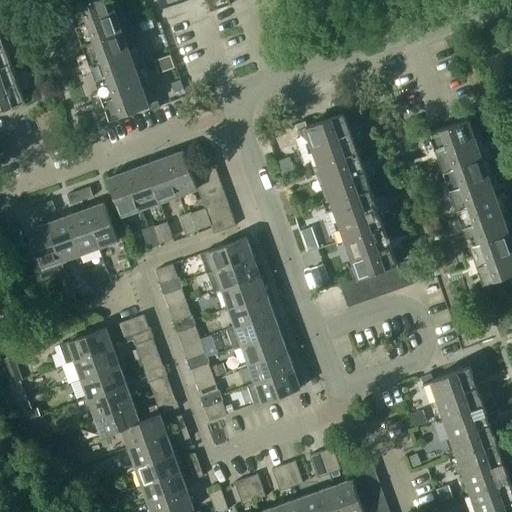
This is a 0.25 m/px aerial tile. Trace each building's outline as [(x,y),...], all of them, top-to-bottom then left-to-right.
[(0,11),(5,10),(1,0),(0,0),(0,108),(25,100),(21,89),(32,85),(26,68),(15,72),(8,51),(19,47),(13,30),(1,35),(0,30),(0,11)] [(97,111),(98,110),(108,107),(112,117),(148,104),(150,109),(160,106),(155,93),(147,96),(138,71),(146,68),(141,55),(133,58),(124,34),(133,31),(128,18),(119,21),(112,0),(81,0),(71,4),(75,15),(64,19),(70,36),(81,32),(88,52),(77,56),(83,73),(94,69),(102,90),(91,94),(97,111)] [(140,22),(144,33),(155,30),(151,19),(140,22)] [(184,88),(181,79),(170,83),(174,92),(184,88)] [(39,128),(61,120),(57,109),(34,117),(39,128)] [(305,120),(296,124),(300,137),(309,134),(317,158),(309,161),(314,174),(322,171),(331,196),(322,199),(327,212),(336,209),(344,233),(336,236),(340,249),(349,246),(360,277),(363,276),(374,271),(386,267),(397,263),(393,253),(405,249),(399,232),(387,236),(380,215),(391,211),(385,194),(374,198),(367,177),(378,173),(372,156),(361,160),(353,140),(365,136),(359,119),(347,123),(344,112),(307,125),(305,120)] [(435,142),(424,146),(430,163),(441,159),(448,180),(437,184),(443,201),(454,197),(462,217),(450,221),(456,238),(468,234),(475,255),(464,259),(470,276),(472,275),(481,272),(485,282),(511,272),(511,238),(511,236),(511,221),(507,223),(498,199),(506,196),(502,183),(493,158),(488,145),(480,148),(469,118),(460,121),(431,131),(435,142)] [(43,139),(65,131),(61,120),(39,128),(43,139)] [(47,151),(68,143),(69,143),(65,131),(43,139),(47,151)] [(499,139),(490,142),(492,149),(501,146),(499,139)] [(165,157),(178,195),(198,188),(198,187),(193,176),(189,164),(184,150),(165,157)] [(216,168),(212,156),(189,164),(193,176),(216,168)] [(278,161),(283,174),(295,170),(290,156),(278,161)] [(160,201),(178,195),(165,157),(146,164),(160,201)] [(141,208),(160,201),(146,164),(127,170),(141,208)] [(198,187),(220,179),(216,168),(193,176),(198,187)] [(309,169),(298,173),(300,180),(311,177),(309,169)] [(122,215),(141,208),(127,170),(108,177),(122,215)] [(202,199),(224,191),(220,179),(198,187),(198,188),(202,199)] [(94,196),(90,186),(79,190),(82,200),(94,196)] [(82,200),(79,190),(67,194),(71,204),(82,200)] [(206,210),(228,202),(224,191),(202,199),(206,210)] [(56,209),(52,200),(41,204),(44,213),(56,209)] [(104,202),(85,209),(99,247),(118,240),(104,202)] [(210,221),(232,213),(228,202),(206,210),(210,221)] [(44,213),(41,204),(29,208),(33,217),(44,213)] [(99,247),(85,209),(66,216),(80,254),(99,247)] [(179,216),(183,225),(194,221),(191,211),(179,216)] [(210,221),(212,229),(214,233),(236,225),(232,213),(210,221)] [(80,254),(66,216),(48,223),(61,260),(80,254)] [(194,221),(183,225),(186,235),(198,231),(194,221)] [(66,272),(61,260),(48,223),(28,230),(40,262),(37,263),(35,268),(38,278),(43,280),(66,272)] [(146,239),(157,234),(154,225),(142,229),(146,239)] [(309,250),(309,249),(319,246),(312,227),(303,230),(302,230),(309,250)] [(149,248),(161,244),(157,234),(146,239),(149,248)] [(202,253),(209,272),(253,256),(247,237),(202,253)] [(222,288),(260,275),(253,256),(209,272),(216,291),(223,289),(222,288)] [(405,286),(416,282),(408,259),(397,263),(405,286)] [(312,268),(321,291),(332,287),(324,263),(312,268)] [(397,263),(386,267),(394,290),(405,286),(397,263)] [(386,267),(374,271),(382,294),(394,290),(386,267)] [(94,289),(106,285),(101,270),(89,275),(94,289)] [(363,276),(371,298),(382,294),(374,271),(363,276)] [(222,288),(223,289),(229,307),(267,293),(260,275),(222,288)] [(169,279),(173,291),(183,287),(179,276),(169,279)] [(363,276),(360,277),(352,280),(360,302),(371,298),(363,276)] [(169,279),(159,283),(164,294),(173,291),(169,279)] [(360,302),(352,280),(340,284),(348,306),(360,302)] [(229,307),(236,325),(274,312),(267,293),(229,307)] [(274,312),(236,325),(229,328),(236,347),(243,345),(242,344),(280,331),(274,312)] [(119,322),(124,335),(131,333),(140,329),(150,326),(145,313),(119,322)] [(183,317),(187,329),(196,325),(192,314),(183,317)] [(183,317),(173,320),(177,332),(187,329),(183,317)] [(145,341),(154,338),(150,326),(140,329),(145,341)] [(67,362),(75,359),(113,346),(106,327),(69,340),(60,343),(67,362)] [(145,341),(140,329),(131,333),(135,345),(145,341)] [(242,344),(243,345),(249,363),(287,350),(280,331),(242,344)] [(113,346),(75,359),(82,378),(120,365),(113,346)] [(141,357),(138,349),(132,352),(135,360),(141,357)] [(294,368),(287,350),(249,363),(256,382),(294,368)] [(196,354),(200,366),(210,363),(206,351),(196,354)] [(196,354),(186,358),(191,369),(200,366),(196,354)] [(14,367),(10,356),(0,360),(0,361),(4,371),(14,367)] [(212,367),(215,375),(226,371),(223,363),(212,367)] [(158,379),(168,376),(164,364),(154,367),(158,379)] [(82,378),(89,397),(126,383),(120,365),(82,378)] [(433,379),(431,374),(421,377),(426,390),(434,387),(443,411),(435,414),(439,428),(448,425),(457,449),(448,452),(453,465),(461,462),(470,487),(462,490),(466,503),(475,500),(478,511),(511,511),(511,485),(506,468),(511,466),(511,449),(511,447),(500,451),(493,431),(504,427),(498,410),(487,414),(479,393),(490,389),(484,372),(473,376),(469,366),(433,379)] [(158,379),(154,367),(144,371),(149,383),(158,379)] [(300,387),(294,368),(256,382),(248,385),(255,403),(263,401),(300,387)] [(89,397),(95,415),(133,402),(126,383),(89,397)] [(209,392),(214,403),(223,400),(219,388),(209,392)] [(209,392),(200,395),(204,407),(214,403),(209,392)] [(164,412),(179,407),(176,399),(161,404),(164,412)] [(21,421),(35,416),(29,400),(16,404),(21,421)] [(102,435),(122,427),(140,421),(133,402),(95,415),(102,435)] [(232,403),(225,406),(227,413),(235,411),(232,403)] [(159,413),(157,405),(144,409),(147,417),(159,413)] [(423,409),(412,413),(416,425),(427,421),(423,409)] [(122,427),(129,445),(167,433),(160,413),(140,421),(122,427)] [(172,418),(176,429),(186,426),(182,414),(172,418)] [(186,426),(176,429),(180,441),(190,437),(186,426)] [(129,445),(136,464),(174,452),(167,433),(129,445)] [(340,467),(332,444),(320,449),(329,471),(340,467)] [(329,471),(320,449),(309,453),(317,475),(329,471)] [(174,452),(136,464),(142,483),(180,470),(174,452)] [(199,464),(195,452),(185,456),(189,467),(199,464)] [(410,456),(414,466),(422,463),(417,453),(410,456)] [(374,468),(370,456),(348,464),(352,476),(374,468)] [(303,481),(294,458),(283,462),(291,485),(303,481)] [(291,485),(283,462),(271,466),(280,489),(291,485)] [(203,475),(199,464),(189,467),(193,479),(203,475)] [(356,487),(378,479),(374,468),(352,476),(356,487)] [(142,483),(149,502),(187,489),(180,470),(142,483)] [(265,494),(257,472),(245,476),(254,498),(265,494)] [(254,498),(245,476),(234,480),(242,503),(254,498)] [(333,483),(343,511),(364,511),(364,510),(360,498),(356,487),(352,476),(333,483)] [(360,498),(383,490),(378,479),(356,487),(360,498)] [(343,511),(333,483),(314,490),(321,511),(343,511)] [(209,491),(213,502),(224,498),(220,487),(209,491)] [(438,489),(442,500),(452,496),(449,489),(444,487),(438,489)] [(187,489),(149,502),(152,511),(182,511),(194,508),(187,489)] [(321,511),(314,490),(295,497),(300,511),(321,511)] [(364,510),(387,502),(383,490),(360,498),(364,510)] [(300,511),(295,497),(277,504),(279,511),(300,511)] [(213,502),(216,511),(228,508),(224,498),(213,502)] [(390,511),(387,502),(364,510),(364,511),(390,511)]
